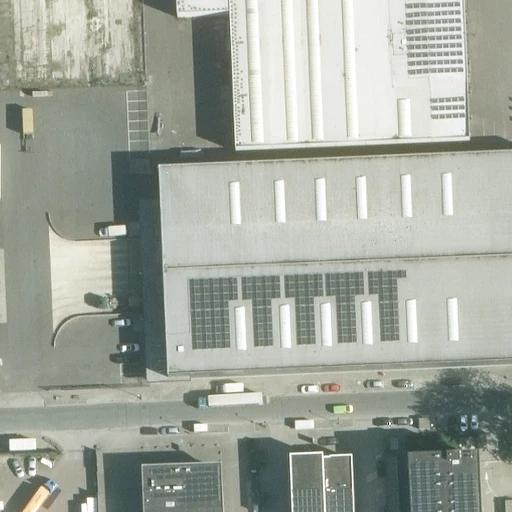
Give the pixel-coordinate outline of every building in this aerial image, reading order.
[(463,0),(176,0),(177,19),(230,17),(236,153),(469,143),(463,0)] [(166,341),(147,341),(149,382),(191,380),(380,372),(511,366),(511,156),(158,172),(160,202),(166,341)] [(481,511),(479,459),(408,462),(410,511),(481,511)] [(350,461),(321,463),(322,495),(352,493),(350,461)] [(291,464),(293,496),(322,495),(321,463),(291,464)] [(221,480),(220,470),(182,472),(183,511),(223,510),(222,480),(221,480)] [(168,511),(183,511),(182,472),(143,473),(143,483),(142,483),(143,511),(168,511)] [(352,511),(352,493),(322,495),(322,511),(352,511)] [(322,511),(322,495),(293,496),(293,511),(322,511)]
